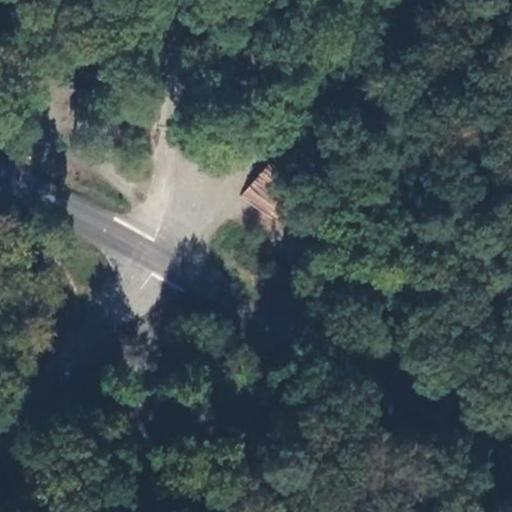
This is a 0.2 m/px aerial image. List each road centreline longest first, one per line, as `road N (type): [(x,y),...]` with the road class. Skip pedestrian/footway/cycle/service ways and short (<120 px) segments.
road 1 (tertiary): [(0,171),(511,451)]
road 2 (track): [(147,252),(396,0)]
road 3 (track): [(147,252),(158,329),(143,511)]
road 4 (track): [(195,0),(179,151),(147,252)]
road 5 (track): [(83,320),(0,424)]
